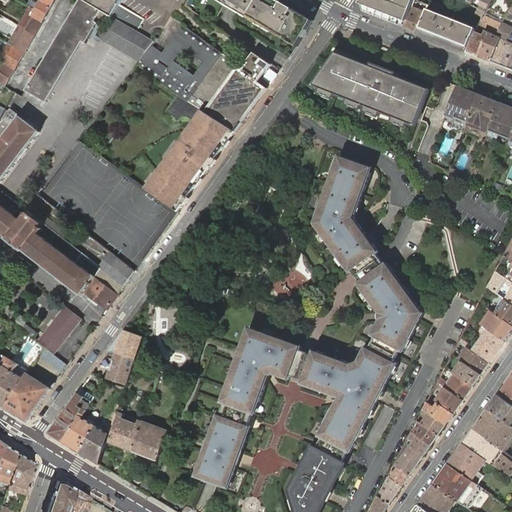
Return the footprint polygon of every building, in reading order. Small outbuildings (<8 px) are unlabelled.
[(79,0),(31,83),(26,90),(47,103),(83,42),(83,41),(94,22),(95,22),(98,24),(102,26),(109,15),(101,11),(82,0),(79,0)] [(43,22),(56,0),(42,0),(42,1),(39,0),(30,0),(28,5),(31,7),(36,10),(33,16),(43,22)] [(82,0),(101,11),(109,15),(112,17),(121,0),(82,0)] [(189,0),(186,6),(213,24),(224,4),(218,0),(189,0)] [(218,0),(224,4),(238,11),(298,47),(313,21),(305,16),(294,10),(294,9),(283,3),(277,0),(218,0)] [(363,0),(360,4),(362,11),(404,27),(406,22),(415,0),(363,0)] [(415,0),(406,22),(404,27),(414,31),(419,33),(428,10),(430,6),(420,1),(417,0),(415,0)] [(481,0),(483,1),(478,8),(475,15),(483,18),(484,15),(492,0),(481,0)] [(35,35),(43,22),(33,16),(36,10),(31,7),(20,26),(35,35)] [(428,10),(419,33),(447,44),(467,52),(473,36),(474,37),(476,31),(477,29),(428,10)] [(484,15),(483,18),(478,27),(485,31),(489,33),(497,36),(503,24),(484,15)] [(155,42),(113,18),(101,38),(140,61),(152,46),(155,42)] [(83,41),(83,42),(86,43),(98,24),(95,22),(94,22),(83,41)] [(503,24),(497,36),(501,38),(507,41),(511,31),(511,25),(504,22),(503,24)] [(183,24),(162,54),(152,46),(140,61),(138,64),(139,65),(173,92),(203,110),(228,126),(237,132),(241,126),(252,110),(267,90),(258,83),(265,72),(271,65),(254,52),(241,70),(231,61),(232,59),(183,24)] [(25,53),(35,35),(20,26),(9,43),(25,53)] [(473,36),(467,52),(475,55),(479,57),(489,33),(485,31),(483,34),(476,31),(474,37),(473,36)] [(489,33),(479,57),(485,59),(491,62),(501,38),(497,36),(489,33)] [(0,61),(3,63),(15,70),(25,53),(9,43),(0,38),(0,47),(5,50),(0,58),(0,61)] [(511,43),(507,41),(501,38),(491,62),(501,65),(506,68),(511,55),(511,43)] [(337,53),(314,86),(322,89),(335,94),(349,100),(363,105),(368,107),(382,113),(395,118),(409,123),(416,127),(430,90),(337,53)] [(0,67),(0,83),(5,86),(15,70),(3,63),(0,67)] [(480,95),(459,86),(448,115),(469,123),(480,95)] [(333,99),(335,94),(322,89),(320,94),(333,99)] [(193,124),(147,189),(179,212),(180,210),(181,209),(189,197),(188,196),(197,185),(198,186),(208,172),(205,170),(215,157),(216,158),(225,146),(217,141),(228,126),(203,110),(178,95),(173,102),(166,111),(179,121),(180,120),(180,119),(181,119),(182,119),(182,118),(183,118),(184,118),(185,118),(186,119),(193,124)] [(501,103),(480,95),(469,123),(490,131),(501,103)] [(361,110),(363,105),(349,100),(347,105),(361,110)] [(511,137),(511,107),(501,103),(490,131),(511,140),(511,137)] [(380,117),(382,113),(368,107),(366,112),(380,117)] [(11,110),(0,124),(0,183),(40,132),(22,117),(11,110)] [(407,128),(409,123),(395,118),(393,123),(407,128)] [(226,147),(237,132),(228,126),(217,141),(225,146),(226,147)] [(208,172),(217,159),(216,158),(215,157),(205,170),(208,172)] [(342,163),(339,161),(317,224),(353,273),(355,271),(358,275),(363,282),(361,284),(382,313),(382,320),(374,335),(380,338),(376,344),(373,350),(368,347),(360,361),(353,364),(315,351),(314,354),(308,352),(307,352),(301,350),(303,346),(255,330),(253,334),(249,333),(223,402),(226,403),(228,404),(224,416),(221,415),(219,414),(210,440),(212,441),(208,451),(206,450),(197,476),(211,481),(230,488),(240,458),(252,426),(249,425),(247,424),(252,412),(254,413),(257,414),(270,375),(274,373),(291,379),(292,376),(297,378),(298,378),(305,380),(303,384),(339,396),(340,398),(340,399),(321,436),(323,437),(325,439),(319,450),(317,449),(315,448),(303,471),(293,489),(296,500),(302,503),(299,509),(299,511),(320,511),(346,464),(343,463),(342,462),(347,450),(350,451),(352,452),(399,363),(394,360),(397,355),(400,349),(405,351),(425,313),(389,263),(386,265),(381,258),(378,254),(381,252),(362,226),(359,228),(354,221),(358,208),(360,208),(372,173),(369,172),(368,169),(369,166),(346,158),(345,161),(342,163)] [(101,266),(98,264),(85,254),(81,259),(80,258),(84,254),(44,224),(29,212),(3,192),(0,194),(0,231),(8,238),(7,239),(23,251),(24,250),(82,295),(84,293),(99,304),(96,308),(105,314),(108,310),(119,295),(125,286),(129,281),(130,280),(105,260),(101,266)] [(111,252),(105,260),(130,280),(136,272),(116,256),(111,252)] [(280,298),(308,289),(300,268),(273,278),(280,298)] [(497,272),(489,287),(497,293),(501,295),(511,303),(511,290),(508,297),(499,291),(505,282),(508,284),(511,281),(510,281),(497,272)] [(508,297),(511,290),(511,282),(511,281),(508,284),(505,282),(499,291),(508,297)] [(0,299),(0,312),(14,323),(22,329),(26,324),(28,321),(0,299)] [(499,302),(495,308),(493,311),(511,324),(511,307),(508,304),(506,306),(501,302),(499,302)] [(39,343),(45,347),(54,354),(82,319),(67,308),(39,343)] [(511,324),(493,311),(492,311),(482,325),(483,326),(489,330),(496,335),(506,342),(511,332),(511,324)] [(26,324),(22,329),(30,335),(35,340),(39,334),(26,324)] [(476,348),(471,345),(469,348),(470,349),(474,352),(481,357),(490,363),(506,342),(496,335),(489,330),(483,326),(482,328),(483,330),(487,333),(483,338),(479,343),(476,348)] [(143,336),(125,330),(120,337),(140,344),(143,336)] [(140,344),(120,337),(115,344),(138,352),(140,344)] [(471,345),(462,338),(460,342),(464,345),(467,347),(469,348),(471,345)] [(131,359),(135,360),(138,352),(115,344),(110,351),(117,354),(131,359)] [(462,361),(470,349),(469,348),(467,347),(459,359),(462,361)] [(63,373),(68,366),(45,348),(40,355),(63,373)] [(482,375),(490,363),(481,357),(474,352),(470,349),(462,361),(482,375)] [(0,381),(13,361),(7,357),(0,352),(0,381)] [(127,385),(129,379),(133,367),(128,366),(131,359),(117,354),(108,379),(122,383),(119,390),(124,393),(127,385)] [(0,381),(0,403),(7,407),(25,379),(14,372),(19,364),(13,361),(0,381)] [(462,361),(454,372),(456,373),(474,386),(482,375),(462,361)] [(133,380),(138,365),(134,363),(133,367),(129,379),(133,380)] [(51,388),(55,384),(53,383),(50,381),(47,385),(45,384),(37,379),(28,373),(25,379),(7,407),(28,421),(51,388)] [(446,382),(441,378),(439,382),(464,400),(474,386),(456,373),(448,385),(446,383),(446,382)] [(37,379),(45,384),(48,380),(39,375),(37,379)] [(511,404),(511,376),(498,395),(511,404)] [(464,400),(439,382),(437,386),(443,390),(438,398),(433,394),(431,398),(438,402),(454,414),(464,400)] [(443,390),(437,386),(433,394),(438,398),(443,390)] [(80,392),(79,393),(93,401),(95,397),(81,389),(80,392)] [(50,434),(63,442),(81,413),(85,415),(87,411),(91,405),(93,401),(79,393),(50,433),(50,434)] [(511,404),(498,395),(489,409),(511,425),(511,404)] [(438,402),(431,398),(428,402),(435,407),(438,402)] [(435,407),(428,402),(425,409),(447,425),(454,414),(438,402),(435,407)] [(447,425),(425,409),(423,412),(429,416),(423,424),(439,435),(447,425)] [(489,409),(474,430),(497,445),(501,448),(506,452),(511,442),(511,425),(489,409)] [(133,451),(144,421),(140,420),(139,424),(124,418),(125,414),(120,412),(110,443),(117,445),(120,446),(122,447),(124,448),(133,451)] [(429,416),(423,412),(419,420),(423,424),(429,416)] [(63,442),(80,453),(96,427),(97,425),(99,422),(90,417),(87,422),(83,419),(85,415),(81,413),(63,442)] [(423,424),(419,420),(418,421),(415,428),(413,432),(433,445),(439,435),(423,424)] [(149,423),(144,421),(133,451),(141,454),(143,455),(145,456),(148,457),(158,461),(169,431),(165,429),(164,433),(147,427),(149,423)] [(164,433),(165,429),(149,423),(147,427),(164,433)] [(80,453),(100,464),(105,450),(107,444),(109,435),(104,432),(105,430),(97,425),(96,427),(80,453)] [(469,437),(464,444),(488,460),(490,462),(491,463),(497,467),(511,477),(511,475),(511,461),(499,451),(501,448),(497,445),(474,430),(469,437)] [(433,445),(413,432),(412,433),(409,439),(414,442),(411,446),(412,447),(425,456),(433,445)] [(464,444),(450,464),(473,480),(478,484),(485,475),(480,472),(488,460),(464,444)] [(19,454),(4,445),(0,453),(0,480),(9,483),(19,454)] [(406,455),(403,452),(401,454),(405,457),(398,466),(399,467),(411,475),(425,456),(412,447),(406,455)] [(100,464),(107,469),(113,452),(107,450),(105,450),(100,464)] [(36,464),(19,454),(9,483),(7,488),(26,494),(36,464)] [(450,464),(435,485),(458,501),(460,502),(472,486),(476,489),(479,485),(478,484),(473,480),(450,464)] [(395,472),(393,470),(390,477),(404,486),(411,475),(399,467),(395,472)] [(404,486),(390,477),(379,496),(391,504),(404,486)] [(56,481),(45,511),(68,511),(77,490),(67,484),(64,482),(63,482),(62,481),(59,481),(58,481),(56,481)] [(435,485),(421,505),(430,511),(451,511),(453,510),(452,510),(458,501),(435,485)] [(91,498),(77,490),(68,511),(85,511),(89,502),(91,498)] [(385,511),(391,504),(379,496),(371,511),(385,511)]
